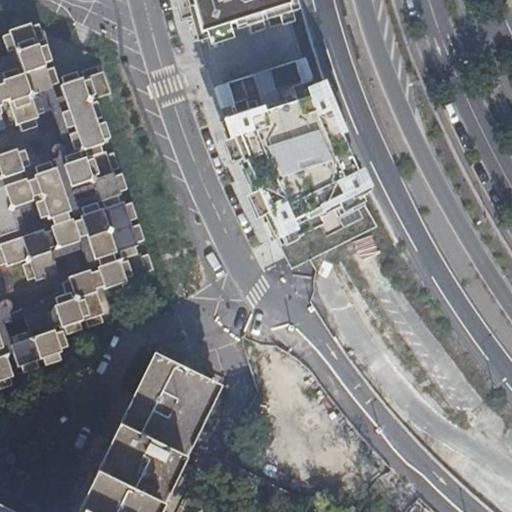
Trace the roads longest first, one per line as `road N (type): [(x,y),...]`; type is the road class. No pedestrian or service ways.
road 1 (motorway): [(323,0),(351,92),(406,215),(511,375)]
road 2 (secondary): [(362,0),(436,184),(511,297)]
road 3 (residential): [(138,0),(177,123),(263,302)]
road 4 (unclassified): [(263,302),(436,511)]
road 5 (tertiary): [(511,187),(429,0)]
